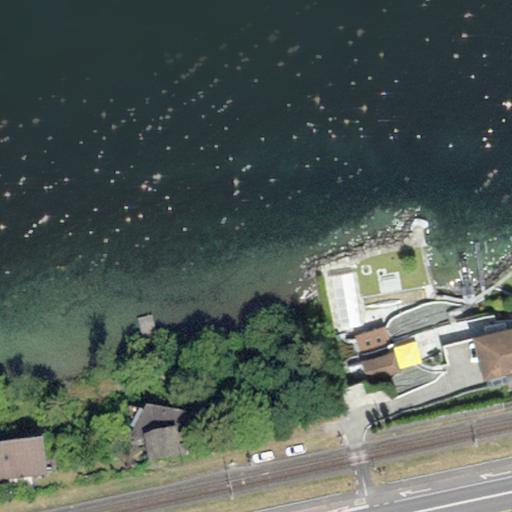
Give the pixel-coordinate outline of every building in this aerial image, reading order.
[(384,325),(356,335),(361,352),(390,343),(384,325)] [(511,332),(478,341),(487,376),(511,370),(511,332)] [(393,355),(366,363),(371,379),(398,371),(393,355)] [(178,430),(146,434),(149,458),(181,454),(178,430)] [(41,439),(0,443),(0,477),(45,472),(41,439)]
